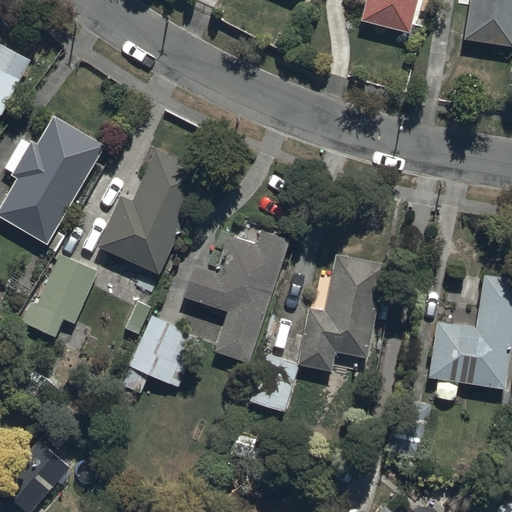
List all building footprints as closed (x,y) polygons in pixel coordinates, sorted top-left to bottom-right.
[(364,0),(360,17),(412,29),(418,0),(364,0)] [(511,0),(471,0),(466,36),(511,42),(511,0)] [(1,40),(0,41),(0,111),(2,112),(32,56),(1,40)] [(105,141),(54,112),(38,141),(22,132),(3,165),(18,173),(0,205),(0,212),(49,240),(105,141)] [(206,167),(157,145),(134,196),(122,191),(99,243),(160,270),(206,167)] [(290,237),(261,228),(257,241),(228,232),(217,268),(194,260),(184,293),(229,307),(216,348),(251,359),(290,237)] [(387,260),(336,250),(325,308),(309,305),(298,362),(333,368),(336,348),(368,354),(387,260)] [(26,297),(17,317),(56,334),(64,316),(75,320),(98,268),(58,251),(36,302),(26,297)] [(511,345),(511,275),(484,270),(475,324),(440,318),(430,373),(505,386),(511,345)] [(185,328),(153,313),(121,381),(142,391),(151,371),(178,385),(200,339),(183,331),(185,328)] [(262,352),(248,400),(285,411),(299,362),(298,362),(262,352)] [(434,402),(399,395),(388,449),(423,456),(434,402)] [(511,397),(500,463),(511,465),(511,397)] [(74,461),(58,448),(71,433),(53,418),(0,479),(0,484),(30,511),(58,479),(63,483),(73,471),(69,467),(74,461)] [(511,511),(511,490),(509,490),(503,501),(493,511),(511,511)] [(135,511),(122,501),(113,511),(135,511)] [(398,511),(387,502),(378,511),(398,511)]
